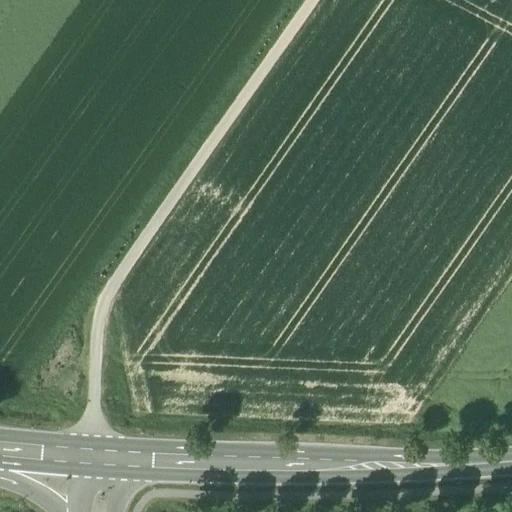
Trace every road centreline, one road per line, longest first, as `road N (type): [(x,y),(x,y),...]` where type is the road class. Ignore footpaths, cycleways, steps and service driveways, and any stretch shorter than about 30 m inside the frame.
road 1 (track): [(316,0),(242,98),(103,313),(99,458)]
road 2 (secondary): [(511,456),(269,466),(99,458)]
